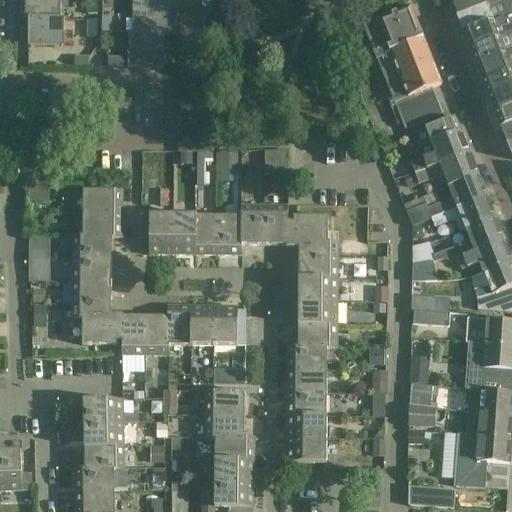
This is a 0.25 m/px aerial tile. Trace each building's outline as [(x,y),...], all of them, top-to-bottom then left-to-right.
[(25,0),(25,23),(60,23),(60,0),(25,0)] [(89,0),(89,16),(97,16),(97,0),(89,0)] [(128,33),(128,35),(167,36),(168,9),(148,0),(132,0),(132,34),(128,33)] [(148,0),(168,9),(177,0),(148,0)] [(451,3),(458,19),(502,1),(504,0),(458,0),(452,3),(451,3)] [(457,19),(463,35),(511,15),(511,0),(504,0),(502,1),(458,19),(457,19)] [(362,28),(377,61),(390,96),(406,132),(443,117),(433,90),(442,87),(411,9),(362,28)] [(462,35),(469,51),(511,34),(511,15),(463,35),(462,35)] [(101,19),(101,33),(109,33),(110,20),(101,19)] [(88,22),(88,38),(96,39),(97,22),(88,22)] [(60,23),(25,23),(25,24),(28,24),(28,47),(63,48),(64,23),(60,23)] [(511,34),(469,51),(475,67),(504,56),(502,52),(511,48),(511,34)] [(167,36),(128,35),(127,70),(163,71),(164,38),(167,38),(167,36)] [(475,67),(481,83),(511,70),(511,53),(504,57),(504,56),(475,67)] [(74,68),(88,69),(89,69),(89,60),(74,60),(74,68)] [(108,60),(108,69),(122,69),(123,60),(108,60)] [(511,70),(481,83),(488,99),(511,89),(511,70)] [(66,90),(52,89),(52,99),(66,100),(66,90)] [(511,89),(488,99),(494,115),(511,107),(511,89)] [(179,92),(179,104),(203,104),(201,93),(179,92)] [(158,118),(155,98),(146,99),(149,119),(158,118)] [(179,104),(179,115),(204,115),(203,104),(179,104)] [(511,107),(494,115),(500,131),(511,126),(511,107)] [(179,115),(178,127),(206,127),(204,115),(179,115)] [(411,165),(415,177),(469,156),(460,134),(454,119),(426,131),(436,156),(419,163),(411,165)] [(511,126),(500,131),(507,147),(511,144),(511,126)] [(178,127),(178,140),(208,140),(206,127),(178,127)] [(208,140),(178,140),(178,155),(210,155),(208,140)] [(278,168),(295,168),(295,146),(278,146),(278,168)] [(197,156),(197,189),(207,189),(206,165),(214,165),(213,156),(197,156)] [(444,178),(449,189),(478,178),(469,156),(415,177),(416,177),(420,187),(444,178)] [(416,177),(404,181),(408,191),(420,187),(416,177)] [(412,229),(432,221),(431,221),(487,199),(478,178),(449,189),(453,201),(428,211),(427,207),(406,215),(412,229)] [(83,193),(83,217),(122,218),(122,194),(83,193)] [(460,235),(466,233),(495,221),(487,199),(431,221),(432,221),(435,231),(451,225),(452,226),(455,224),(460,235)] [(241,209),(240,219),(241,219),(241,248),(242,248),(264,248),(265,209),(241,209)] [(288,209),(265,209),(264,248),(286,249),(286,251),(287,251),(288,209)] [(83,217),(83,238),(83,241),(112,241),(122,241),(122,218),(83,217)] [(149,258),(172,258),(173,219),(149,219),(149,258)] [(172,258),(195,258),(196,219),(173,219),(172,258)] [(195,258),(218,259),(219,219),(196,219),(195,258)] [(219,219),(218,259),(242,259),(242,248),(241,248),(241,219),(240,219),(219,219)] [(298,251),(298,259),(339,260),(339,244),(328,244),(328,220),(293,220),(293,221),(297,221),(296,251),(298,251)] [(436,265),(457,260),(472,255),(504,242),(495,221),(466,233),(471,244),(461,249),(460,248),(433,258),(436,265)] [(42,235),(42,273),(63,273),(63,235),(42,235)] [(73,238),(72,263),(111,263),(112,241),(83,241),(83,238),(73,238)] [(479,267),(483,276),(511,264),(511,262),(504,242),(472,255),(457,260),(462,273),(467,271),(467,272),(479,267)] [(298,259),(298,282),(338,283),(339,260),(298,259)] [(72,263),(72,286),(111,286),(111,263),(72,263)] [(511,264),(483,276),(471,280),(476,302),(477,314),(498,315),(511,315),(511,264)] [(411,269),(411,286),(436,284),(431,265),(411,269)] [(298,282),(298,305),(338,306),(338,283),(298,282)] [(72,286),(72,309),(111,309),(111,286),(72,286)] [(46,320),(62,320),(61,302),(46,302),(46,320)] [(298,305),(298,328),(338,328),(338,306),(298,305)] [(71,331),(82,331),(82,348),(116,348),(116,347),(113,347),(113,317),(111,317),(111,309),(72,309),(71,331)] [(167,309),(167,320),(166,349),(169,349),(190,349),(191,310),(167,309)] [(214,310),(191,310),(190,349),(213,349),(214,310)] [(237,310),(214,310),(213,349),(237,349),(237,310)] [(414,314),(414,328),(449,331),(450,316),(414,314)] [(121,359),(146,359),(146,320),(123,319),(123,317),(122,318),(121,359)] [(146,320),(146,359),(168,360),(169,349),(166,349),(167,320),(146,320)] [(466,346),(482,348),(511,349),(511,325),(468,322),(466,346)] [(298,328),(298,350),(298,351),(327,351),(327,352),(337,352),(338,328),(298,328)] [(484,371),(501,372),(499,395),(511,396),(511,349),(482,348),(482,351),(485,352),(484,371)] [(287,350),(287,374),(327,375),(327,352),(327,351),(298,351),(298,350),(287,350)] [(287,374),(287,397),(327,397),(327,375),(287,374)] [(411,387),(410,409),(430,411),(433,389),(411,387)] [(466,416),(466,417),(511,419),(511,396),(499,395),(466,393),(465,416),(466,416)] [(205,395),(204,418),(244,419),(244,395),(205,395)] [(287,397),(287,419),(326,420),(327,397),(287,397)] [(84,427),(123,426),(137,426),(137,417),(123,418),(123,403),(83,404),(84,427)] [(430,411),(410,409),(409,409),(408,430),(434,430),(436,412),(430,411)] [(511,425),(511,419),(466,417),(465,426),(461,426),(460,438),(458,438),(458,439),(511,443),(511,425)] [(204,442),(213,442),(213,441),(244,442),(244,440),(244,419),(204,418),(204,442)] [(287,419),(287,443),(326,443),(326,420),(287,419)] [(84,427),(84,450),(124,450),(123,426),(84,427)] [(458,439),(456,463),(454,490),(486,492),(487,465),(509,467),(511,443),(458,439)] [(213,442),(214,465),(254,466),(254,440),(244,440),(244,442),(213,441),(213,442)] [(164,443),(163,457),(179,458),(180,444),(164,443)] [(326,443),(287,443),(286,466),(326,466),(326,443)] [(84,450),(85,472),(85,473),(114,473),(114,474),(124,473),(124,450),(84,450)] [(21,455),(0,455),(0,494),(32,494),(32,477),(21,477),(21,455)] [(214,465),(214,488),(254,488),(254,466),(214,465)] [(74,472),(75,496),(114,495),(114,474),(114,473),(85,473),(85,472),(74,472)] [(197,508),(198,486),(186,486),(185,507),(197,508)] [(172,487),(172,503),(171,511),(184,511),(184,487),(172,487)] [(254,488),(214,488),(214,510),(227,510),(227,511),(251,511),(252,511),(253,511),(254,488)] [(407,508),(453,511),(453,493),(408,490),(407,508)] [(114,511),(114,495),(75,496),(75,511),(114,511)]
